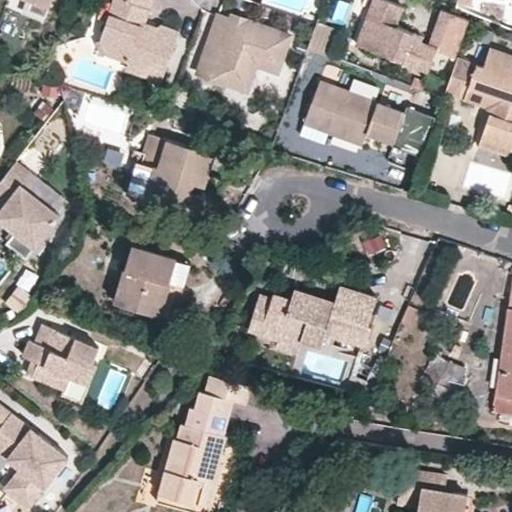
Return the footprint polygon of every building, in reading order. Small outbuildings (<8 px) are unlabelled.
[(46,14),(51,0),(29,0),(27,7),(46,14)] [(152,29),(148,30),(145,22),(147,17),(152,0),(116,0),(103,38),(110,51),(131,58),(128,67),(162,78),(180,28),(165,24),(152,29)] [(412,37),(414,31),(395,24),(403,4),(392,0),(372,0),(357,42),(428,70),(436,49),(437,47),(428,43),(421,41),(412,37)] [(428,43),(437,47),(436,49),(456,57),(470,18),(442,8),(428,43)] [(232,19),(231,23),(247,17),(235,13),(232,19)] [(232,19),(218,15),(208,43),(223,48),(231,23),(232,19)] [(249,61),(256,63),(277,71),(283,57),(281,53),(282,51),(285,50),(291,34),(247,17),(231,23),(223,48),(208,43),(197,72),(223,81),(235,78),(240,66),(249,61)] [(331,53),(341,27),(318,19),(309,45),(331,53)] [(414,31),(412,37),(421,41),(423,35),(414,31)] [(456,58),(445,93),(464,99),(466,94),(469,85),(502,97),(499,106),(496,115),(490,113),(483,135),(511,145),(511,55),(489,48),(482,67),(456,58)] [(110,51),(107,59),(128,67),(131,58),(110,51)] [(249,61),(240,66),(235,78),(223,81),(246,89),(256,63),(249,61)] [(325,141),(329,131),(362,143),(367,132),(393,141),(404,109),(321,78),(302,132),(325,141)] [(502,97),(469,85),(466,94),(499,106),(502,97)] [(424,152),(437,115),(406,104),(404,109),(393,141),(424,152)] [(140,151),(129,193),(187,211),(192,193),(195,183),(199,170),(209,173),(216,152),(149,133),(145,152),(140,151)] [(511,149),(511,145),(483,135),(480,144),(510,154),(511,149)] [(62,211),(23,181),(32,169),(18,158),(0,180),(0,199),(5,203),(0,209),(0,213),(14,225),(18,227),(37,242),(62,211)] [(195,183),(206,186),(209,173),(199,170),(195,183)] [(187,211),(199,214),(204,195),(192,193),(187,211)] [(12,235),(18,227),(14,225),(8,232),(12,235)] [(27,255),(37,242),(18,227),(12,235),(8,240),(27,255)] [(363,237),(368,253),(387,247),(382,232),(363,237)] [(132,245),(117,301),(160,314),(170,280),(178,257),(132,245)] [(340,285),(335,298),(296,286),(293,296),(274,290),(273,295),(263,327),(302,339),(322,345),(327,333),(366,344),(372,324),(369,323),(376,296),(340,285)] [(22,315),(34,297),(21,286),(7,303),(22,315)] [(273,295),(260,291),(249,328),(278,338),(276,345),(298,351),(302,339),(263,327),(273,295)] [(511,306),(509,306),(505,338),(496,396),(494,409),(511,411),(511,306)] [(101,347),(45,322),(38,340),(33,338),(26,354),(34,357),(41,361),(35,374),(67,389),(73,375),(91,383),(99,363),(95,361),(101,347)] [(422,376),(436,385),(451,361),(435,353),(422,376)] [(41,361),(34,357),(28,371),(35,374),(41,361)] [(186,421),(181,422),(177,436),(174,436),(160,491),(212,504),(224,461),(220,460),(228,434),(225,431),(234,400),(246,402),(250,384),(209,373),(205,390),(200,389),(195,406),(190,405),(186,421)] [(353,374),(348,389),(366,394),(374,380),(353,374)] [(68,455),(0,402),(0,451),(20,467),(22,477),(10,493),(29,506),(68,455)] [(465,511),(468,492),(446,487),(448,473),(403,466),(397,503),(418,506),(416,511),(465,511)]
